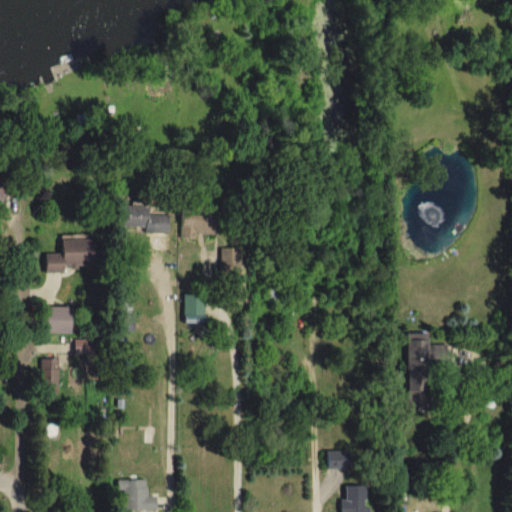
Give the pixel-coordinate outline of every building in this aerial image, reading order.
[(183,100),(174,97),(169,112),(179,115),(183,100)] [(147,237),(165,237),(165,209),(117,209),(117,231),(147,231),(147,237)] [(213,237),(213,214),(179,214),(179,237),(213,237)] [(42,272),(92,272),(92,241),(59,241),(59,254),(42,254),(42,272)] [(282,304),(282,285),(265,285),(265,304),(282,304)] [(182,316),(202,316),(202,295),(182,295),(182,316)] [(68,307),(40,307),(40,333),(68,333),(68,307)] [(132,316),(117,316),(117,333),(132,333),(132,316)] [(405,412),(430,412),(429,372),(444,372),(443,345),(424,345),(424,335),(404,336),(405,412)] [(56,359),(38,359),(38,394),(56,394),(56,359)] [(347,470),(347,451),(325,451),(325,470),(347,470)] [(121,511),(154,511),(154,497),(144,497),(144,481),(121,481),(121,511)] [(339,511),(364,511),(365,486),(340,486),(339,511)]
